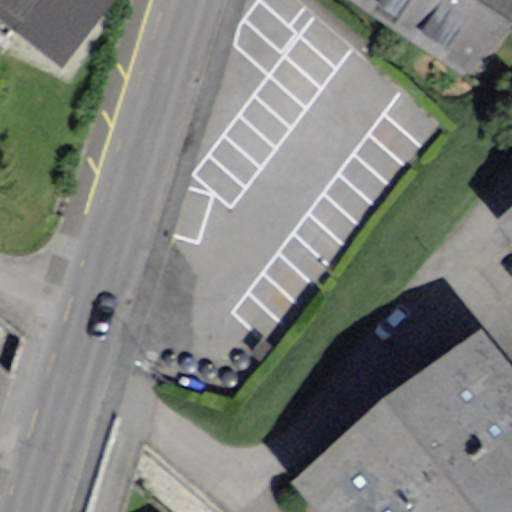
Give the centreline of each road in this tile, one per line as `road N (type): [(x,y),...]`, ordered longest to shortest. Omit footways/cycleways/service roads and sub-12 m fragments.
road 1 (tertiary): [(88,328),(191,0)]
road 2 (tertiary): [(32,511),(88,328)]
